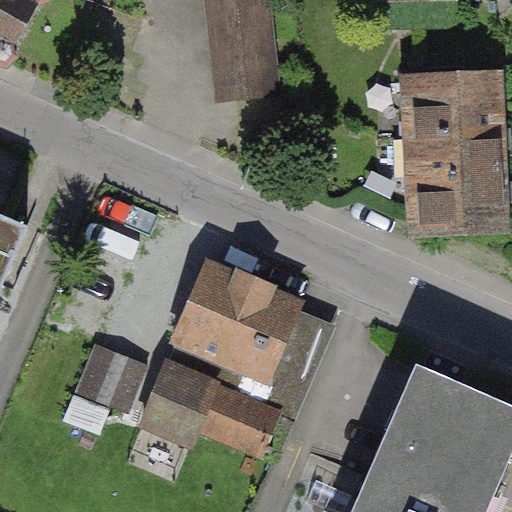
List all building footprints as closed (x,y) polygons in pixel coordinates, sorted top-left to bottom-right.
[(0,0),(0,56),(7,61),(42,0),(0,0)] [(288,0),(209,0),(221,104),(299,96),(288,0)] [(399,58),(403,140),(507,136),(501,53),(399,58)] [(403,140),(408,223),(511,219),(511,201),(507,136),(403,140)] [(0,290),(37,202),(0,186),(0,290)] [(327,316),(199,265),(129,440),(258,491),(327,316)] [(478,511),(511,434),(511,394),(406,349),(336,511),(478,511)] [(97,350),(77,398),(130,419),(149,371),(97,350)]
